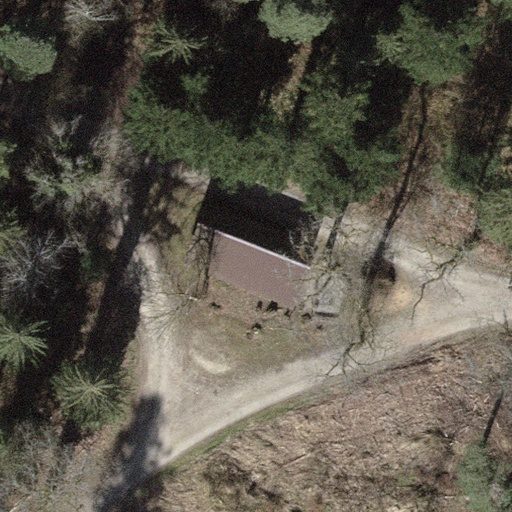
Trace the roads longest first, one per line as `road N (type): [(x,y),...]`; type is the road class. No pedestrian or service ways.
road 1 (track): [(0,80),(511,284)]
road 2 (track): [(511,306),(385,336),(174,433),(74,511)]
road 3 (track): [(174,433),(120,134),(134,0)]
